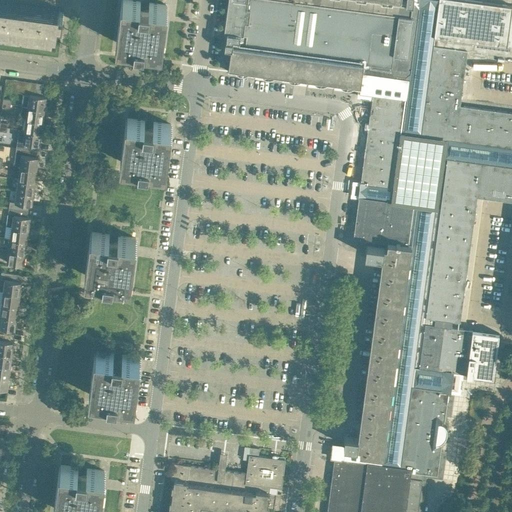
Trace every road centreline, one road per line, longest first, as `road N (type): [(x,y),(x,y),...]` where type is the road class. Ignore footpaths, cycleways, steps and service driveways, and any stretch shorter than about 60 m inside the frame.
road 1 (residential): [(295,511),(347,117),(335,106),(198,88)]
road 2 (residential): [(152,431),(198,88)]
road 3 (residential): [(37,415),(81,72)]
